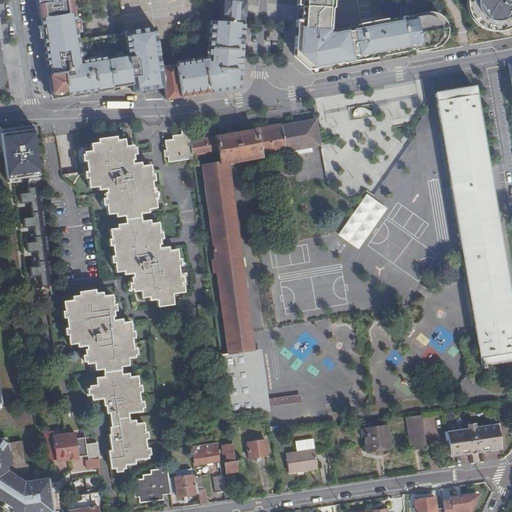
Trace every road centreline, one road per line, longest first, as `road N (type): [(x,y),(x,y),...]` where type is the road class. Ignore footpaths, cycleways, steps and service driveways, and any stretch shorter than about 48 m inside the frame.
road 1 (residential): [(204,511),(511,467)]
road 2 (residential): [(511,53),(257,97)]
road 3 (residential): [(34,114),(175,110),(257,97)]
